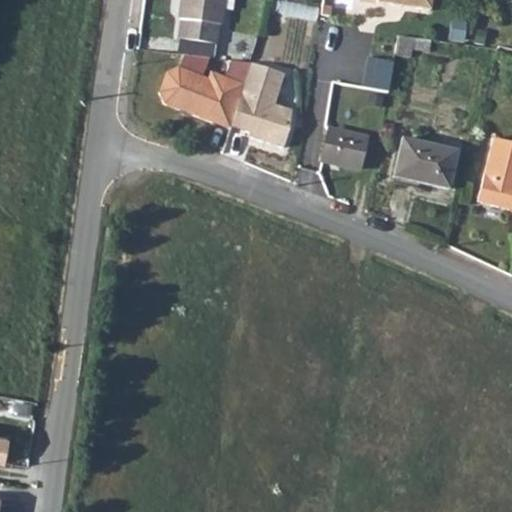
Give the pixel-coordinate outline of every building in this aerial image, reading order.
[(178,39),(215,45),(218,24),(221,24),(222,9),(223,0),(180,0),(178,19),(181,19),(178,39)] [(223,0),(222,9),(231,11),(232,0),(223,0)] [(375,0),(376,3),(429,10),(430,0),(375,0)] [(393,56),(410,59),(412,51),(420,52),(421,40),(397,37),(393,56)] [(248,65),(242,86),(228,131),(278,146),(290,111),(273,105),(282,75),(248,65)] [(162,105),(228,131),(242,86),(209,73),(206,80),(176,69),(165,74),(157,94),(162,105)] [(365,124),(378,127),(384,102),(369,100),(365,124)] [(319,162),(358,171),(364,139),(327,130),(319,162)] [(511,142),(491,137),(475,201),(511,211),(511,142)] [(393,178),(445,190),(454,151),(400,140),(393,178)]
